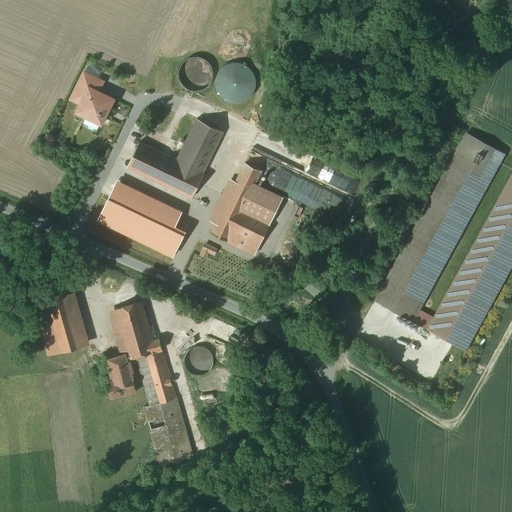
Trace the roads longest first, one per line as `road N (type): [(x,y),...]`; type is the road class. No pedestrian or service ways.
road 1 (tertiary): [(0,206),(282,333),(326,384),(374,511)]
road 2 (unknown): [(71,237),(98,366)]
